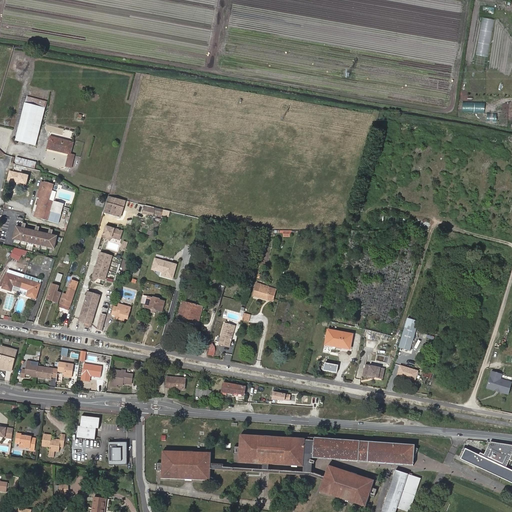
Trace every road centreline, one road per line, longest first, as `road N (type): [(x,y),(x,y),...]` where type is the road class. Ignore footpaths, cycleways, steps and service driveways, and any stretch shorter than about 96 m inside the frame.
road 1 (residential): [(511,417),(0,322)]
road 2 (tertiary): [(192,412),(511,438)]
road 3 (track): [(511,245),(371,210)]
road 4 (track): [(511,279),(470,409)]
